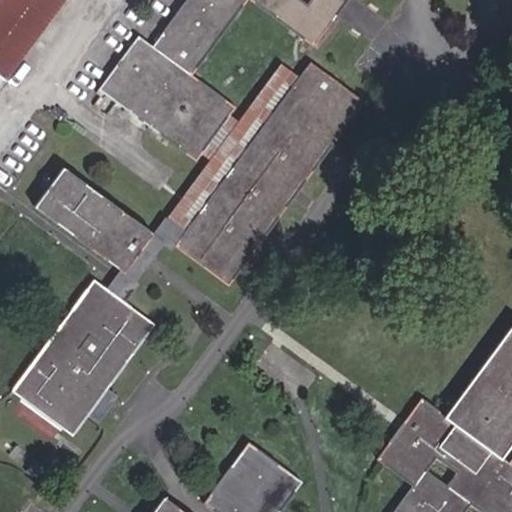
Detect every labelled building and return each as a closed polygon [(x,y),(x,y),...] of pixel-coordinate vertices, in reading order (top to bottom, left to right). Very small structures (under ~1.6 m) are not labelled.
[(0,0),(0,82),(2,84),(62,0),(0,0)] [(198,154),(228,114),(232,108),(190,75),(244,0),(250,0),(296,34),(308,43),(312,46),(345,0),(185,0),(151,46),(136,35),(97,88),(170,142),(180,149),(194,160),(198,154)] [(308,43),(296,34),(279,62),(236,121),(228,114),(198,154),(208,161),(165,217),(183,230),(297,76),(289,70),(308,43)] [(307,62),(297,76),(183,230),(173,245),(227,285),(360,101),(307,62)] [(123,272),(151,233),(61,168),(33,206),(123,272)] [(108,291),(93,279),(11,390),(72,435),(153,324),(108,291)] [(511,324),(444,416),(422,401),(379,456),(414,482),(392,511),(511,511),(511,468),(499,459),(511,442),(511,324)] [(203,502),(216,511),(277,511),(301,480),(248,442),(203,502)] [(184,511),(162,495),(150,511),(184,511)]
